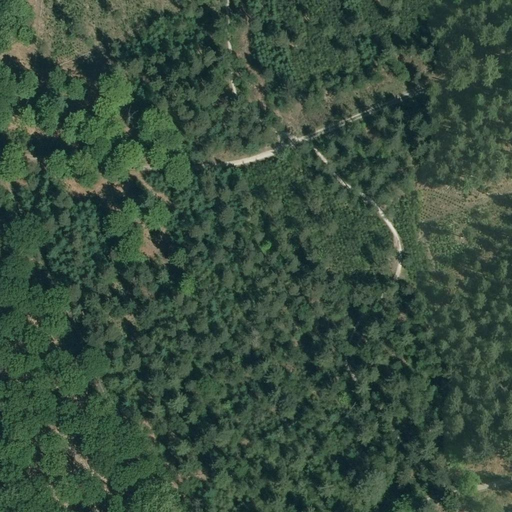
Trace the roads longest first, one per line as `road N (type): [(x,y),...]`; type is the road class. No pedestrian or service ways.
road 1 (track): [(511,82),(398,102),(236,165),(4,154),(0,163)]
road 2 (track): [(161,511),(0,170)]
